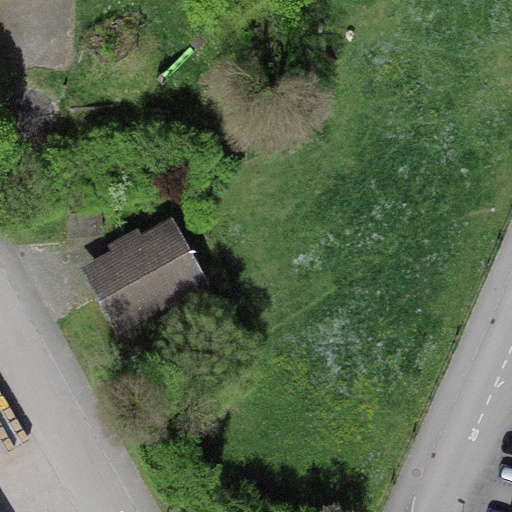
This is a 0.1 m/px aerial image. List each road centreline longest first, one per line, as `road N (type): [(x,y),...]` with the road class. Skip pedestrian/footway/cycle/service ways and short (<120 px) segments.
road 1 (residential): [(422,511),(511,302)]
road 2 (residential): [(111,511),(0,314)]
